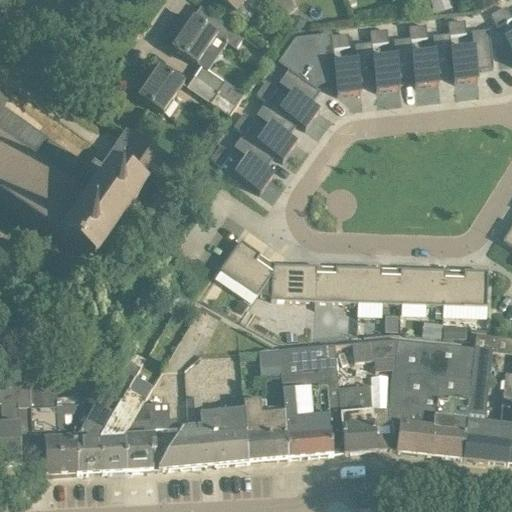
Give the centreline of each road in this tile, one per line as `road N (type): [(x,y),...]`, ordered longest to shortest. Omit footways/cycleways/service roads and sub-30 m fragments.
road 1 (residential): [(511,111),(351,132),(336,141),(296,213),(310,242),(455,249),(511,181)]
road 2 (residential): [(511,501),(346,492),(294,510),(242,511)]
